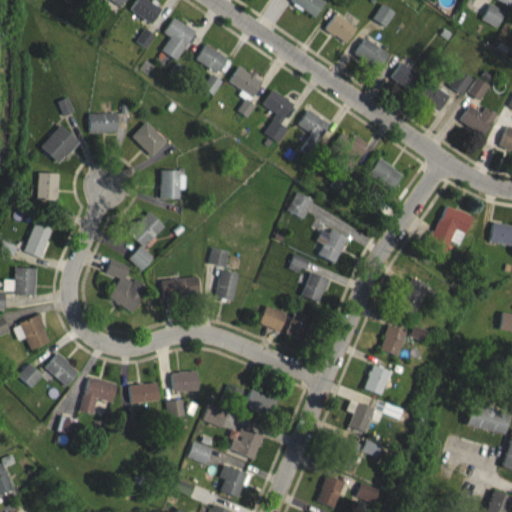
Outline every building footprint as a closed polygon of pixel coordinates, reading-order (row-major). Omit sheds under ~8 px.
[(103,0),(119,10),(124,0),(103,0)] [(137,0),(147,0),(152,3),(153,0),(156,0),(160,2),(157,6),(162,9),(152,24),(131,10),(137,0)] [(293,0),(322,0),(325,2),(316,17),(304,9),(302,11),(293,5),(295,3),(292,2),(293,0)] [(485,0),(508,9),(511,0),(485,0)] [(392,12),(383,26),(369,18),(378,3),(392,12)] [(505,11),(496,28),(481,20),(490,3),(505,11)] [(357,28),(347,43),(335,35),(335,36),(325,30),(336,14),(357,28)] [(175,17),(186,25),(187,25),(197,31),(177,60),(162,50),(171,37),(165,33),(175,17)] [(155,35),(146,49),(136,41),(145,28),(155,35)] [(453,34),(448,41),(440,35),(445,28),(453,34)] [(389,53),(379,69),(356,54),(366,38),(389,53)] [(509,48),(505,55),(495,47),(500,41),(509,48)] [(205,44),(216,52),(217,50),(221,53),(219,55),(225,59),(215,73),(195,59),(205,44)] [(184,66),(178,76),(171,71),(178,62),(184,66)] [(424,78),(413,94),(397,82),(392,78),(402,63),(424,78)] [(240,67),(250,74),(252,70),(258,75),(256,78),(264,83),(251,101),(256,105),(247,117),(237,111),(245,99),(239,95),(242,90),(229,81),(240,67)] [(473,79),(463,95),(449,85),(459,69),(473,79)] [(492,76),(487,82),(481,76),(485,70),(492,76)] [(220,81),(211,95),(201,88),(210,74),(220,81)] [(490,86),(480,100),(468,92),(478,78),(490,86)] [(450,96),(439,112),(429,105),(430,104),(419,96),(429,81),(450,96)] [(273,89),(285,97),(285,96),(289,98),(288,100),(295,104),(285,119),(284,119),(281,124),(288,129),(279,143),(265,134),(273,120),(272,120),(276,114),(263,105),(273,89)] [(74,112),(64,116),(58,101),(68,97),(74,112)] [(176,106),(172,111),(168,108),(172,103),(176,106)] [(471,105),(483,113),(487,107),(499,115),(485,136),(461,120),(471,105)] [(325,148),(316,160),(301,150),(312,134),(299,125),(309,110),(330,124),(317,143),(325,148)] [(108,133),(90,133),(90,113),(117,113),(117,132),(108,132),(108,133)] [(167,142),(152,157),(132,136),(147,121),(167,142)] [(80,143),(66,158),(65,156),(58,164),(40,147),(61,124),(80,143)] [(511,127),(511,150),(511,151),(507,149),(507,148),(501,146),(508,126),(511,127)] [(343,133),(352,139),(356,134),(369,144),(351,171),(334,160),(338,153),(332,148),(343,133)] [(270,141),(266,146),(261,143),(265,138),(270,141)] [(403,175),(393,190),(369,174),(380,157),(396,168),(395,170),(403,175)] [(184,168),(184,175),(186,175),(186,189),(180,189),(180,199),(160,198),(160,184),(162,184),(162,170),(180,171),(180,168),(184,168)] [(352,181),(343,194),(330,185),(339,172),(352,181)] [(59,174),(57,200),(36,199),(38,173),(59,174)] [(383,197),(376,207),(364,199),(371,188),(383,197)] [(314,200),(304,219),(288,210),(298,191),(314,200)] [(448,205),(457,209),(457,208),(474,216),(466,234),(465,234),(460,245),(451,241),(445,254),(433,247),(433,248),(425,243),(433,230),(434,231),(439,220),(441,221),(448,205)] [(149,211),(165,226),(144,247),(129,232),(131,230),(129,229),(139,219),(140,220),(149,211)] [(51,225),(38,257),(21,250),(34,219),(51,225)] [(183,230),(175,236),(170,230),(178,223),(183,230)] [(494,223),(501,225),(501,224),(511,225),(511,245),(490,241),(494,223)] [(328,229),(344,238),(331,262),(315,254),(320,244),(314,240),(320,230),(326,233),(328,229)] [(0,240),(15,246),(12,255),(0,250),(0,240)] [(154,258),(142,271),(129,259),(141,246),(154,258)] [(418,248),(413,256),(409,253),(415,246),(418,248)] [(230,252),(227,268),(209,264),(213,248),(230,252)] [(310,260),(306,270),(302,268),(299,273),(289,269),(295,254),(310,260)] [(125,277),(134,282),(136,278),(149,287),(132,312),(121,305),(120,306),(115,303),(116,301),(109,296),(120,279),(106,272),(112,259),(130,267),(125,277)] [(33,268),(32,295),(10,294),(10,290),(0,289),(0,279),(11,279),(11,268),(33,268)] [(240,274),(234,301),(216,297),(222,270),(240,274)] [(330,280),(325,290),(324,290),(319,302),(302,295),(312,272),(330,280)] [(187,297),(176,299),(175,297),(165,299),(162,281),(199,276),(201,294),(187,296),(187,297)] [(429,286),(412,318),(395,309),(403,293),(404,294),(413,278),(429,286)] [(288,315),(280,332),(259,323),(267,305),(288,315)] [(314,318),(303,342),(286,334),(297,310),(314,318)] [(511,313),(511,331),(500,329),(503,312),(511,313)] [(44,329),(50,341),(30,350),(24,337),(18,340),(12,328),(19,325),(18,323),(39,314),(45,328),(44,329)] [(9,331),(0,335),(0,315),(2,315),(9,331)] [(406,332),(397,356),(380,349),(385,336),(384,336),(388,325),(406,332)] [(412,325),(428,331),(423,342),(421,341),(421,342),(407,336),(412,325)] [(78,372),(66,386),(44,368),(58,352),(69,361),(67,363),(78,372)] [(42,376),(31,388),(17,375),(28,363),(42,376)] [(373,364),(390,371),(380,395),(364,388),(369,375),(367,375),(369,370),(371,371),(373,364)] [(401,367),(398,373),(391,370),(393,364),(401,367)] [(198,390),(173,391),(173,374),(179,373),(179,372),(197,371),(198,390)] [(89,378),(99,380),(99,379),(117,384),(112,403),(97,398),(93,414),(78,410),(83,394),(85,394),(89,378)] [(143,383),(143,384),(157,383),(159,400),(131,403),(129,386),(139,385),(139,383),(143,383)] [(245,391),(237,408),(221,400),(229,384),(245,391)] [(252,389),(262,393),(262,391),(279,399),(271,417),(245,405),(252,389)] [(398,408),(394,418),(378,412),(374,421),(367,418),(361,432),(345,425),(350,413),(343,410),(348,399),(370,408),(374,398),(398,408)] [(184,415),(168,417),(166,402),(182,399),(184,415)] [(198,405),(193,416),(187,413),(191,402),(198,405)] [(229,411),(222,427),(203,420),(210,404),(229,411)] [(472,405),(486,409),(487,406),(498,409),(497,412),(511,415),(506,434),(467,424),(472,405)] [(63,414),(78,418),(77,419),(79,420),(73,436),(56,431),(61,415),(62,416),(63,414)] [(134,429),(124,430),(122,415),(132,414),(134,429)] [(265,436),(261,447),(259,447),(254,459),(236,453),(237,451),(231,448),(234,438),(237,439),(242,427),(265,436)] [(236,431),(233,438),(227,436),(230,429),(236,431)] [(212,439),(209,445),(201,442),(204,436),(212,439)] [(344,437),(360,445),(349,470),(333,463),(338,451),(336,450),(340,439),(342,440),(344,437)] [(511,469),(503,467),(511,437),(511,469)] [(381,445),(376,457),(361,451),(366,439),(381,445)] [(213,449),(207,465),(187,457),(193,441),(213,449)] [(16,463),(5,467),(1,458),(12,454),(16,463)] [(14,489),(0,495),(0,462),(2,462),(14,489)] [(251,475),(247,486),(244,485),(239,497),(222,490),(226,479),(220,477),(225,464),(251,475)] [(327,475),(344,482),(334,508),(317,501),(322,488),(321,488),(325,478),(326,478),(327,475)] [(145,485),(135,486),(134,476),(144,476),(145,485)] [(196,486),(191,497),(176,490),(180,479),(196,486)] [(379,489),(373,503),(355,496),(361,482),(379,489)] [(511,496),(511,504),(508,511),(487,511),(496,490),(511,496)]
